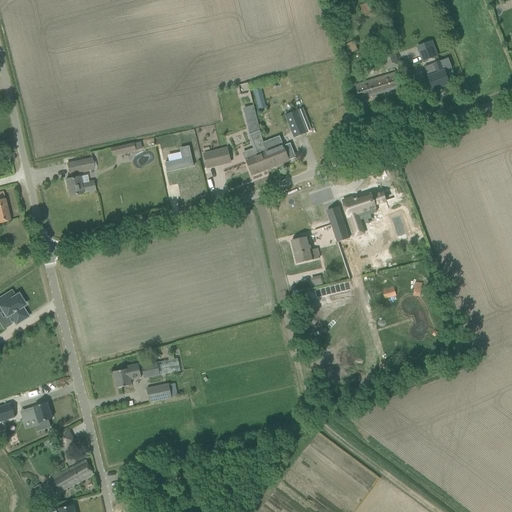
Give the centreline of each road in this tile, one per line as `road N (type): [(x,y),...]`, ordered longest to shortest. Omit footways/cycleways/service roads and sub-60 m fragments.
road 1 (unclassified): [(51,253),(258,199),(511,102)]
road 2 (track): [(258,199),(311,409),(328,432),(435,511)]
road 3 (unclassified): [(112,511),(51,253)]
road 4 (unclassified): [(51,253),(0,59)]
